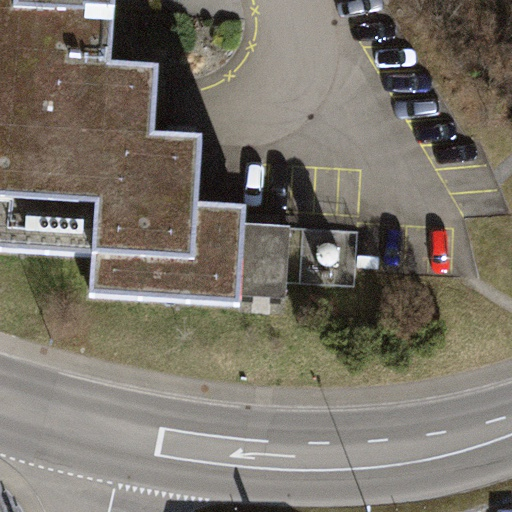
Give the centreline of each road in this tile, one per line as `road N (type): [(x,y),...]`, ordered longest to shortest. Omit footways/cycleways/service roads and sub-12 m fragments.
road 1 (secondary): [(511,418),(384,453),(308,458),(130,438)]
road 2 (secondary): [(130,438),(0,401)]
